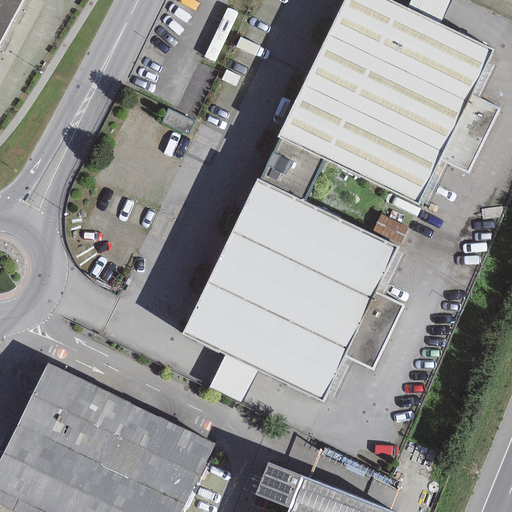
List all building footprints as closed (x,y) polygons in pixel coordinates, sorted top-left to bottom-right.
[(0,0),(0,44),(24,0),(0,0)] [(407,9),(388,0),(344,0),(278,137),(257,180),(302,202),(323,159),(416,204),(438,161),(467,175),(499,109),(469,95),(491,50),(438,24),(407,9)] [(410,0),(407,9),(438,24),(449,0),(410,0)] [(302,202),(257,180),(182,333),(226,354),(209,387),(240,402),(255,371),(321,403),(344,357),(372,371),(402,309),(373,295),(396,248),(302,202)] [(180,511),(214,445),(46,363),(0,456),(0,505),(14,511),(180,511)] [(386,511),(267,463),(255,494),(291,509),(289,511),(386,511)]
